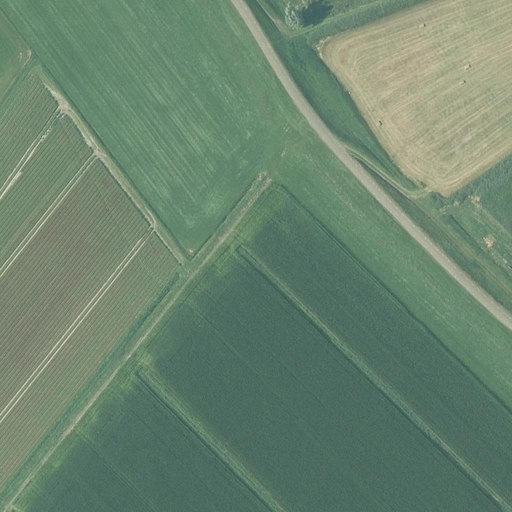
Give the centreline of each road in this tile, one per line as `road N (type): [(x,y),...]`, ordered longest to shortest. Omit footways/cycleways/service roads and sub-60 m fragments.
road 1 (tertiary): [(511,325),(332,145),(235,0)]
road 2 (track): [(394,0),(295,37),(257,0)]
